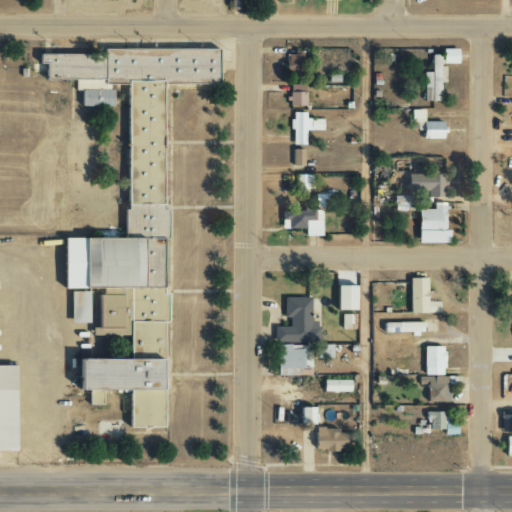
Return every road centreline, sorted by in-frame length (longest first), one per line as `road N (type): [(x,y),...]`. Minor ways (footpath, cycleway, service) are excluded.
road 1 (primary): [(511,487),(0,487)]
road 2 (residential): [(0,26),(511,26)]
road 3 (residential): [(479,511),(487,26)]
road 4 (residential): [(247,511),(250,26)]
road 5 (residential): [(511,254),(249,254)]
